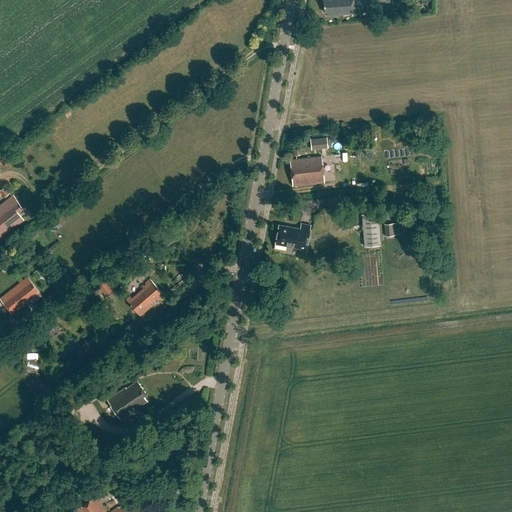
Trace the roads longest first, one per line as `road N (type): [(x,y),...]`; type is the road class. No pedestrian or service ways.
road 1 (secondary): [(198,511),(291,0)]
road 2 (track): [(282,46),(55,200),(40,199),(8,174)]
road 3 (track): [(262,159),(242,159),(39,307)]
